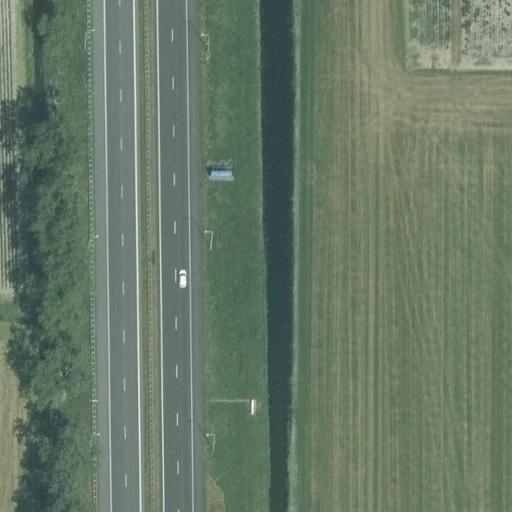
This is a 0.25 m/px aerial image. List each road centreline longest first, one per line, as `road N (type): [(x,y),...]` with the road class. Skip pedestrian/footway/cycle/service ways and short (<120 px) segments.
road 1 (motorway): [(179,511),(171,0)]
road 2 (motorway): [(119,0),(126,511)]
